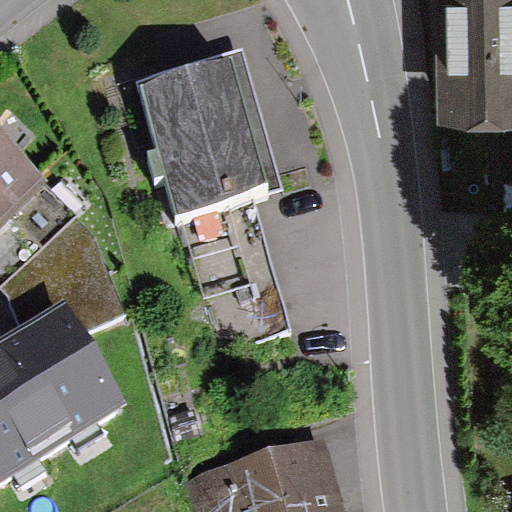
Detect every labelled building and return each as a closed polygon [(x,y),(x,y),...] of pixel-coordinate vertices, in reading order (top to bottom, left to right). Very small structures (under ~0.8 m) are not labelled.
[(511,0),(440,0),(443,100),(511,98),(511,0)] [(240,68),(136,99),(212,358),(292,335),(254,205),(278,198),(240,68)] [(65,304),(82,331),(129,310),(99,240),(46,185),(0,133),(0,284),(4,289),(26,329),(65,304)] [(82,331),(65,304),(26,329),(0,344),(0,485),(129,406),(82,331)] [(188,487),(194,511),(349,511),(330,446),(188,487)]
